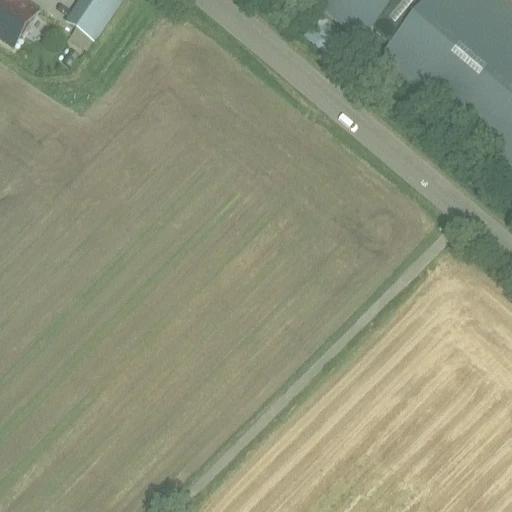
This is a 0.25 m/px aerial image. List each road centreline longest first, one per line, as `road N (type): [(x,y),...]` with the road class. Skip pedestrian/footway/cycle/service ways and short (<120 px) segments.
road 1 (unclassified): [(173,511),(465,219)]
road 2 (tertiary): [(465,219),(205,0)]
